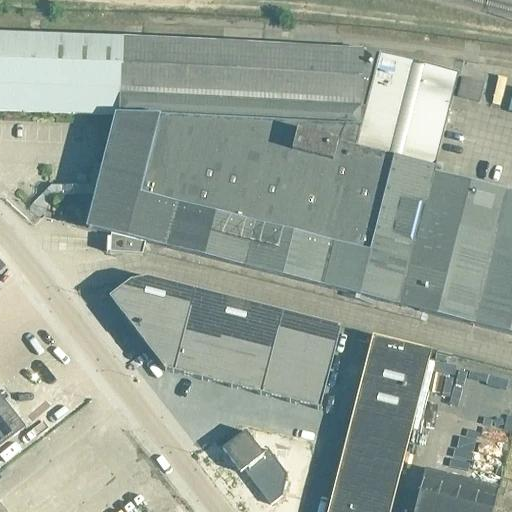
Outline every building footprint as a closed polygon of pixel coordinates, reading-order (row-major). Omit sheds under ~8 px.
[(0,33),(0,111),(118,117),(89,230),(110,235),(110,238),(107,238),(106,252),(109,252),(109,253),(141,255),(144,243),(511,336),(511,195),(434,175),(459,74),(361,50),(325,48),(325,37),(264,34),(263,44),(0,33)] [(198,298),(199,292),(147,279),(130,282),(108,298),(141,341),(198,298)] [(258,307),(199,292),(198,298),(180,375),(238,389),(258,307)] [(180,375),(198,298),(141,341),(164,371),(180,375)] [(287,314),(258,307),(238,389),(267,397),(287,314)] [(267,397),(296,404),(316,321),(287,314),(267,397)] [(340,327),(316,321),(296,404),(319,410),(340,327)] [(366,360),(425,375),(431,351),(372,336),(366,360)] [(419,397),(425,375),(366,360),(360,382),(419,397)] [(413,420),(419,397),(360,382),(354,405),(413,420)] [(0,396),(0,446),(24,427),(0,396)] [(348,428),(407,443),(413,420),(354,405),(348,428)] [(308,440),(312,429),(295,423),(291,434),(308,440)] [(342,451),(401,466),(407,443),(348,428),(342,451)] [(244,433),(222,450),(232,463),(229,465),(234,472),(237,470),(240,473),(253,464),(268,483),(288,468),(277,455),(267,463),(244,433)] [(91,511),(138,476),(112,443),(80,468),(23,511),(91,511)] [(336,474),(396,489),(401,466),(342,451),(336,474)] [(331,497),(390,511),(396,489),(336,474),(331,497)] [(138,476),(91,511),(159,511),(163,509),(147,489),(138,476)] [(413,511),(491,511),(492,511),(418,492),(413,511)] [(291,511),(293,508),(277,493),(272,511),(291,511)] [(326,511),(389,511),(390,511),(331,497),(326,511)]
